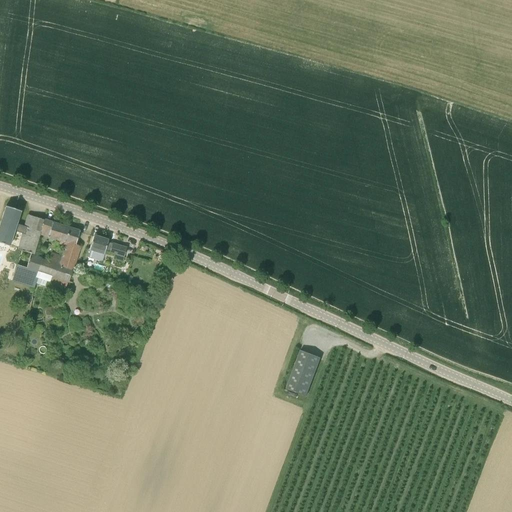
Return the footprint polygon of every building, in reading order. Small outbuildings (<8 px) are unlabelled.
[(22,251),(31,254),(34,254),(40,234),(40,235),(44,221),(28,215),(24,226),(17,224),(20,212),(5,207),(0,223),(0,243),(9,247),(14,231),(22,234),(18,249),(22,251)] [(48,287),(49,284),(65,289),(67,282),(68,283),(80,246),(75,245),(79,232),(52,223),(52,224),(49,223),(44,221),(40,235),(48,238),(48,239),(59,243),(58,245),(65,247),(62,256),(51,252),(49,261),(42,259),(42,257),(34,254),(31,254),(26,268),(37,272),(35,283),(48,287)] [(107,245),(108,240),(93,236),(89,249),(87,248),(85,256),(101,262),(105,251),(124,257),(126,248),(112,244),(111,246),(107,245)] [(167,272),(172,263),(167,261),(162,270),(167,272)] [(37,272),(26,268),(16,265),(11,282),(28,287),(34,289),(35,283),(37,272)] [(113,290),(116,282),(109,279),(106,287),(113,290)] [(125,295),(126,307),(146,304),(145,292),(125,295)] [(64,305),(44,308),(46,318),(66,315),(64,305)] [(306,396),(317,367),(320,358),(301,350),(286,389),(306,396)]
